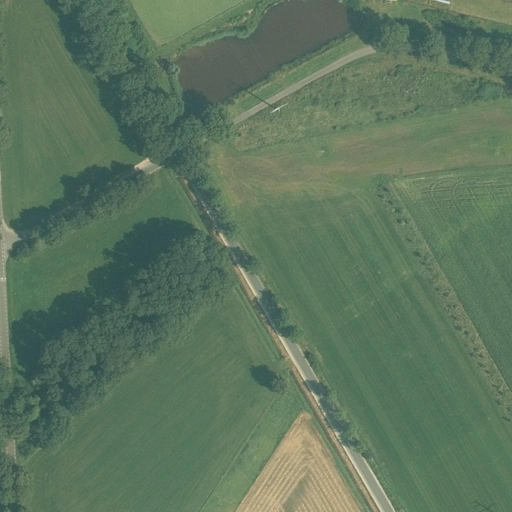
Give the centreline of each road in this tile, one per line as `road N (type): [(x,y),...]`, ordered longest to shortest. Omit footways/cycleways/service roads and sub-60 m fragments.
road 1 (unclassified): [(390,511),(179,152)]
road 2 (track): [(511,68),(405,46),(366,51),(179,152)]
road 3 (secondary): [(14,511),(0,292)]
road 4 (unclassified): [(0,249),(179,152)]
